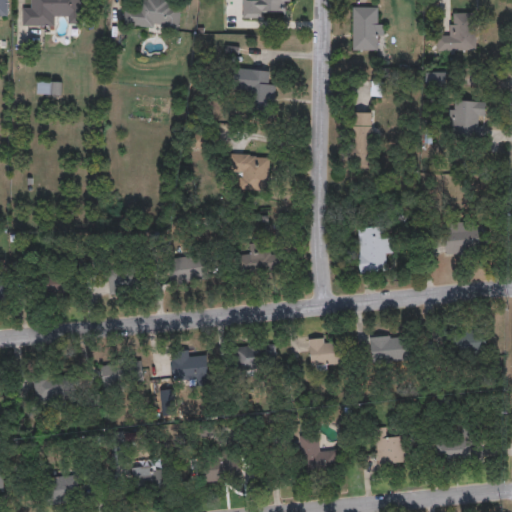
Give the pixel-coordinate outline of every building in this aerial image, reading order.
[(0,0),(7,0),(8,12),(0,12),(0,0)] [(82,0),(82,24),(67,24),(67,15),(54,15),(54,26),(21,25),(21,7),(31,7),(31,0),(82,0)] [(180,0),(179,29),(123,25),(125,3),(133,3),(133,0),(180,0)] [(289,0),(289,9),(264,9),(264,18),(242,18),(242,0),(289,0)] [(352,50),(352,6),(382,6),(382,40),(374,40),(374,50),(352,50)] [(476,50),(437,50),(437,32),(448,32),(448,22),(454,22),(454,12),(476,12),(476,50)] [(269,70),(268,81),(276,82),(274,110),(252,109),(254,90),(232,89),(234,68),(269,70)] [(426,72),(444,72),(444,84),(426,84),(426,72)] [(37,94),(37,80),(61,80),(61,94),(37,94)] [(483,137),(449,136),(450,99),(484,100),(483,137)] [(371,112),(371,166),(362,166),(362,160),(351,160),(351,112),(371,112)] [(269,155),(268,191),(239,190),(240,169),(229,169),(229,154),(269,155)] [(444,224),(481,223),(482,252),(445,253),(444,224)] [(358,271),(357,226),(382,226),(382,236),(392,236),(393,258),(385,258),(385,271),(358,271)] [(259,252),(281,251),(282,269),(239,271),(239,254),(250,253),(250,245),(259,244),(259,252)] [(206,279),(172,282),(170,259),(204,255),(206,279)] [(108,293),(108,269),(144,269),(144,293),(108,293)] [(42,273),(76,273),(76,295),(42,295),(42,273)] [(443,329),(484,329),(484,353),(443,353),(443,329)] [(407,335),(407,361),(371,361),(371,336),(407,335)] [(310,368),(309,338),(328,337),(329,345),(340,345),(341,366),(310,368)] [(275,344),(276,368),(237,369),(236,346),(275,344)] [(172,356),(208,356),(208,381),(172,381),(172,356)] [(101,364),(145,359),(148,382),(103,386),(101,364)] [(64,401),(34,401),(34,377),(64,377),(64,401)] [(475,457),(432,459),(431,433),(474,432),(475,457)] [(299,435),(317,433),(319,451),(337,449),(339,468),(304,472),(299,435)] [(376,435),(406,433),(407,463),(377,464),(376,435)] [(243,457),(243,477),(202,477),(202,457),(243,457)] [(134,470),(169,470),(169,489),(134,489),(134,470)] [(78,475),(78,503),(49,503),(49,475),(78,475)]
